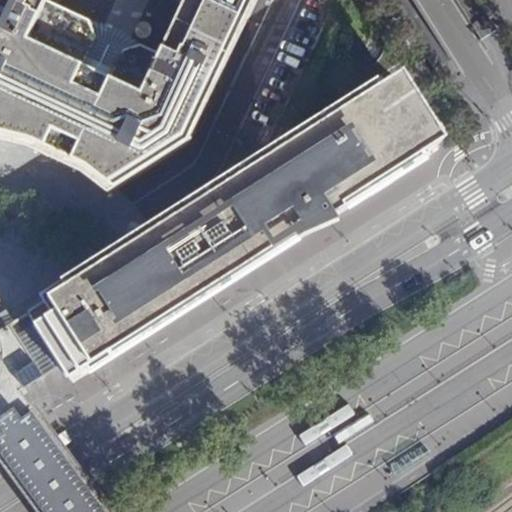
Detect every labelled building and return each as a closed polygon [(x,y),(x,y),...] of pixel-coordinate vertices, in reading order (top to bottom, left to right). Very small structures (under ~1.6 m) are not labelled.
[(190,143),(256,0),(186,0),(161,55),(141,46),(123,53),(110,80),(83,67),(96,39),(90,22),(47,2),(43,0),(0,0),(0,143),(9,145),(59,164),(84,178),(95,184),(108,195),(190,143)] [(110,80),(123,53),(141,46),(135,40),(128,35),(114,28),(106,25),(90,22),(96,39),(83,67),(110,80)] [(437,146),(397,84),(30,317),(36,326),(62,366),(70,379),(437,146)] [(38,366),(45,377),(62,366),(36,326),(19,337),(38,366)] [(45,377),(38,366),(33,369),(29,372),(25,375),(21,377),(28,388),(33,385),(37,383),(41,380),(45,377)] [(13,424),(24,417),(17,407),(0,418),(0,427),(2,431),(13,424)]
